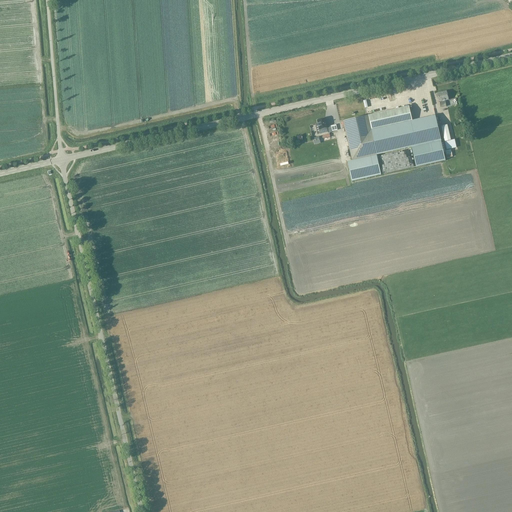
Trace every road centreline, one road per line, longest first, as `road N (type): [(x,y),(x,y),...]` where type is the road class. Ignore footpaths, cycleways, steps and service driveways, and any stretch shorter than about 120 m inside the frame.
road 1 (tertiary): [(61,160),(511,55)]
road 2 (unclassified): [(141,511),(61,160)]
road 3 (unclassified): [(61,160),(46,0)]
